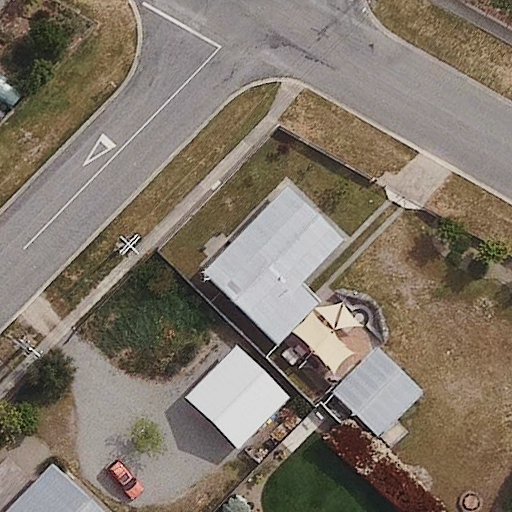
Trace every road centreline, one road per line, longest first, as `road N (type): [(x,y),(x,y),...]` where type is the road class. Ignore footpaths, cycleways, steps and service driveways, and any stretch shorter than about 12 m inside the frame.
road 1 (residential): [(0,273),(264,8)]
road 2 (residential): [(264,8),(511,145)]
